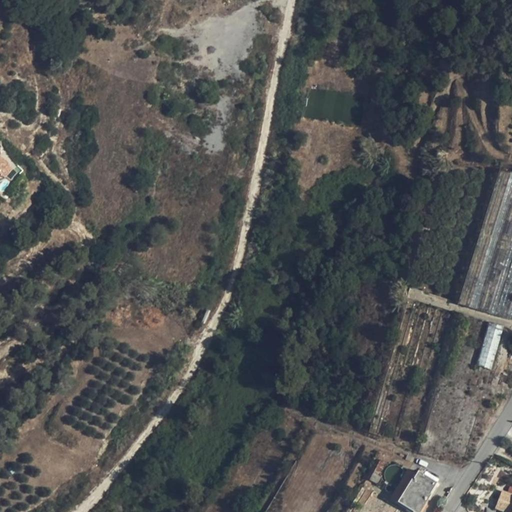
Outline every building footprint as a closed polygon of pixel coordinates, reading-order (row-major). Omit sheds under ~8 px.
[(0,173),(3,169),(10,174),(16,166),(0,153),(0,173)] [(511,172),(500,169),(458,304),(477,310),(511,198),(511,172)] [(511,198),(477,310),(495,315),(511,261),(511,198)] [(511,261),(495,315),(511,319),(511,261)] [(406,298),(368,433),(382,437),(403,364),(421,302),(406,298)] [(489,322),(476,365),(491,370),(503,326),(489,322)] [(403,364),(382,437),(397,442),(418,369),(403,364)] [(418,369),(397,442),(411,446),(431,372),(418,369)] [(373,473),(381,477),(388,464),(380,459),(373,473)] [(408,471),(392,497),(409,508),(412,503),(421,508),(437,482),(418,471),(415,475),(408,471)] [(511,511),(511,490),(503,486),(494,508),(503,511),(511,511)] [(373,490),(358,511),(395,511),(399,508),(373,490)] [(412,503),(409,508),(416,511),(418,511),(421,508),(412,503)]
